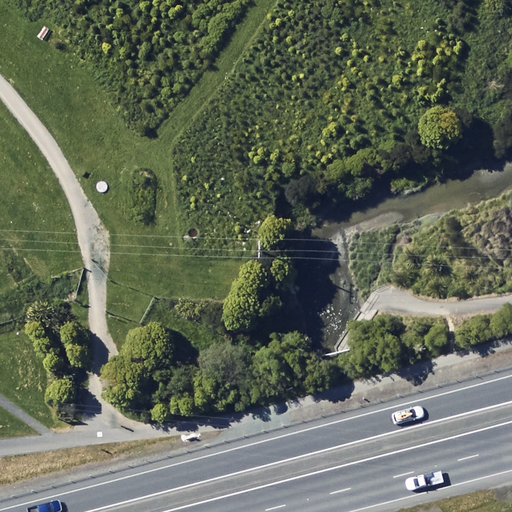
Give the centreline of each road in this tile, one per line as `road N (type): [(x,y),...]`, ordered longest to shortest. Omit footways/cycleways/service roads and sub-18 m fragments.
road 1 (trunk): [(49,511),(384,424)]
road 2 (trunk): [(511,445),(263,511)]
road 3 (trunk): [(384,424),(511,387)]
road 4 (trunk): [(384,424),(511,400)]
